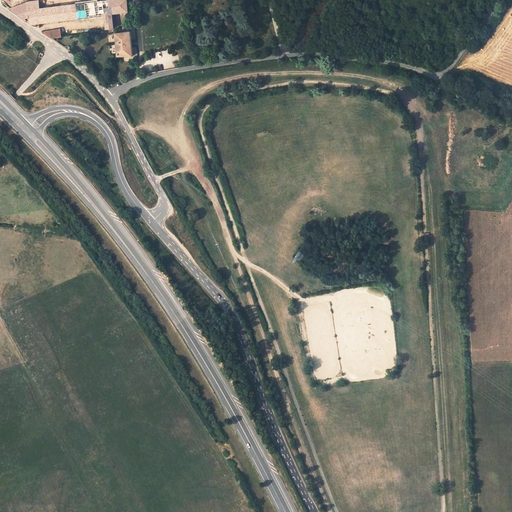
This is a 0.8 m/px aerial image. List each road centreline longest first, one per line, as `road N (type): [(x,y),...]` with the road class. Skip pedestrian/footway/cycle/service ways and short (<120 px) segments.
road 1 (unknown): [(443,511),(409,109),(368,87),(303,81),(224,97)]
road 2 (residential): [(500,0),(441,74),(291,54),(167,72),(107,97)]
road 3 (unknown): [(212,103),(200,133),(336,511)]
road 4 (primary): [(288,511),(182,319),(105,216)]
road 5 (tertiary): [(313,511),(229,311),(150,220)]
road 6 (residential): [(150,220),(163,203),(160,193),(107,97)]
